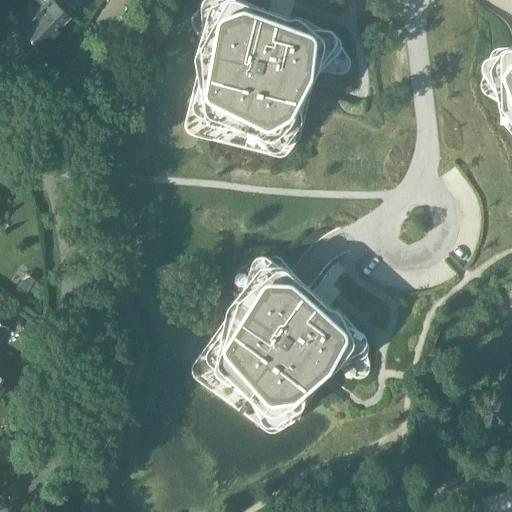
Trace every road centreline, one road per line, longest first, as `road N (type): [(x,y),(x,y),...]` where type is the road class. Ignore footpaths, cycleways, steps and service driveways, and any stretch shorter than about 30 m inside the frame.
road 1 (residential): [(23,500),(36,483),(70,305),(58,207),(33,128)]
road 2 (residential): [(33,128),(125,0)]
road 3 (residential): [(385,511),(511,473)]
